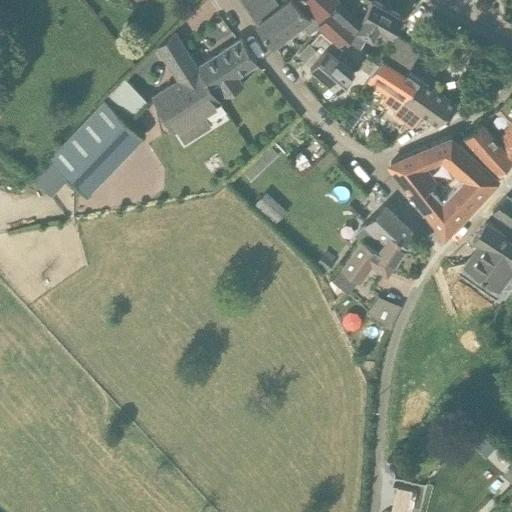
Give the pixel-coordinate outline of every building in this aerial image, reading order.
[(241,0),(249,12),(265,0),(241,0)] [(286,0),(280,5),(276,0),(265,0),(249,12),(257,23),(273,45),(299,23),(308,33),(319,24),(291,0),(286,0)] [(349,42),(360,19),(339,0),(295,0),(321,23),(337,40),(341,35),(349,42)] [(373,0),(369,0),(360,19),(349,42),(357,49),(367,32),(374,36),(377,30),(385,35),(387,30),(392,32),(401,16),(373,0)] [(200,67),(175,29),(157,46),(177,78),(152,94),(176,131),(185,144),(211,126),(202,114),(242,85),(235,76),(258,60),(241,39),(200,67)] [(337,92),(352,74),(335,58),(343,50),(333,40),(331,42),(322,32),(300,56),(337,92)] [(384,55),(408,72),(421,51),(396,36),(384,55)] [(408,72),(384,55),(370,77),(405,100),(419,79),(408,72)] [(484,68),(493,79),(508,67),(498,56),(484,68)] [(87,196),(144,135),(128,121),(147,99),(124,79),(78,129),(48,159),(50,161),(68,178),(87,196)] [(419,79),(405,100),(423,112),(439,123),(457,105),(419,79)] [(423,112),(405,100),(395,115),(413,126),(423,112)] [(508,141),(511,144),(511,108),(507,103),(500,109),(511,122),(501,135),(508,141)] [(511,159),(511,144),(508,141),(502,147),(493,136),(480,123),(465,136),(473,149),(500,173),(511,159)] [(390,164),(428,213),(445,242),(489,192),(499,180),(496,178),(452,137),(439,142),(390,164)] [(311,163),(297,149),(288,155),(296,167),(297,166),(301,170),(311,163)] [(50,196),(68,178),(50,161),(33,179),(50,196)] [(255,204),(264,212),(275,200),(266,192),(255,204)] [(511,226),(511,200),(506,196),(493,210),(511,226)] [(360,232),(380,248),(389,236),(405,246),(413,233),(385,205),(366,225),(360,232)] [(486,280),(499,289),(511,271),(511,244),(500,236),(502,233),(485,220),(472,238),(480,244),(465,265),(481,277),(480,278),(484,282),(486,280)] [(389,236),(380,248),(377,251),(363,240),(333,281),(348,294),(358,280),(360,281),(373,263),(387,273),(405,246),(389,236)] [(332,261),(324,253),(315,263),(325,273),(334,263),(332,261)] [(390,332),(399,310),(402,305),(378,296),(368,312),(390,332)] [(445,409),(436,423),(448,430),(456,416),(445,409)] [(467,442),(475,433),(463,422),(455,431),(467,442)] [(472,442),(486,455),(495,446),(482,433),(472,442)]
